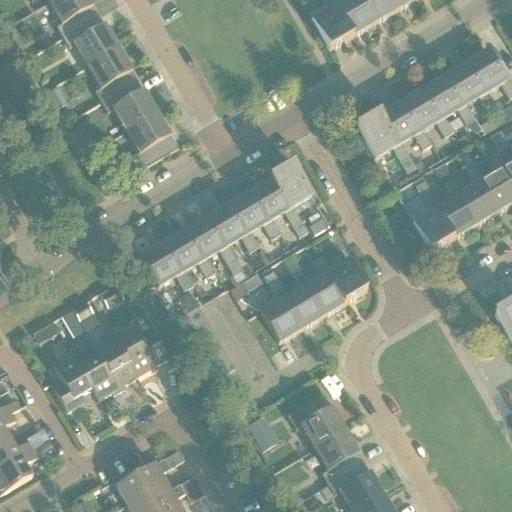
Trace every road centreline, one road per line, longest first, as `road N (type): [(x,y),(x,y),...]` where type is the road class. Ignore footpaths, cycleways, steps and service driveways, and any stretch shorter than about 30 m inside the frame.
road 1 (residential): [(226,511),(166,422),(5,511)]
road 2 (residential): [(437,511),(361,388),(355,361),(366,339),(404,316)]
road 3 (residential): [(493,0),(292,117)]
road 4 (residential): [(404,316),(292,117)]
road 5 (residential): [(228,155),(35,261)]
road 6 (residential): [(228,155),(130,0)]
road 7 (unknown): [(355,361),(262,384),(216,311)]
road 8 (unknown): [(93,459),(0,356)]
road 9 (residential): [(404,316),(511,253)]
